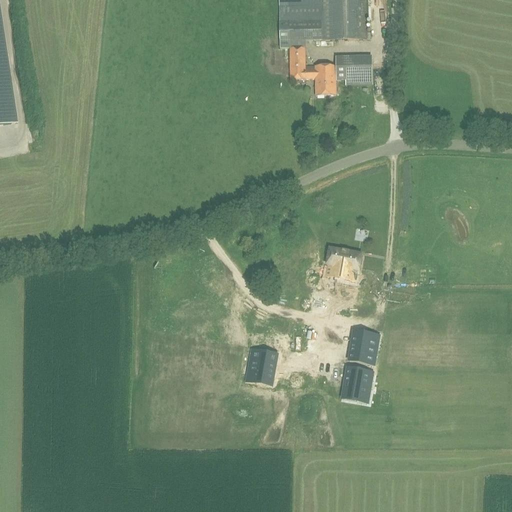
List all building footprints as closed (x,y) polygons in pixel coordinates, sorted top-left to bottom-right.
[(323,0),(280,0),(281,50),(290,49),(290,42),(324,41),(323,0)] [(323,0),(324,41),(366,41),(365,0),(323,0)] [(389,28),(389,19),(377,19),(377,28),(389,28)] [(0,23),(0,126),(15,124),(0,23)] [(306,68),(305,49),(290,49),(291,81),(316,81),(316,98),(337,97),(336,78),(336,68),(306,68)] [(376,86),(375,62),(341,63),(342,71),(347,71),(348,88),(376,86)] [(363,256),(333,250),(328,278),(354,283),(356,272),(360,272),(363,256)] [(316,295),(322,265),(303,262),(298,292),(316,295)] [(255,324),(251,345),(275,349),(278,332),(265,330),(267,326),(255,324)] [(340,360),(365,364),(369,339),(344,335),(340,360)] [(273,353),(241,351),(238,387),(270,389),(273,353)] [(343,367),(340,396),(352,398),(353,391),(364,392),(367,370),(343,367)]
